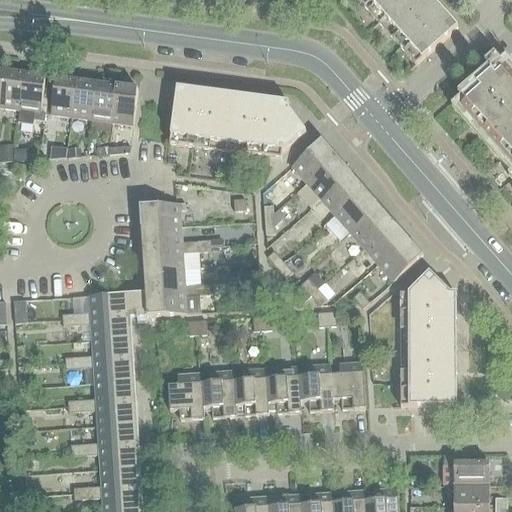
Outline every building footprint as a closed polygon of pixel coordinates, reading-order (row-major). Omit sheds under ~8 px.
[(355,0),(378,25),(406,0),(355,0)] [(415,68),(453,34),(422,0),(406,0),(378,25),(415,68)] [(511,79),(505,71),(494,80),(491,76),(476,88),(480,93),(460,110),(499,153),(511,141),(511,79)] [(0,98),(0,110),(19,113),(24,76),(3,74),(0,98)] [(45,79),(24,76),(19,113),(17,126),(32,128),(33,124),(43,125),(44,117),(40,116),(45,79)] [(49,117),(71,120),(75,83),(54,81),(49,117)] [(96,86),(75,83),(71,120),(91,123),(96,86)] [(91,123),(111,126),(116,89),(96,86),(91,123)] [(111,126),(132,129),(137,92),(116,89),(111,126)] [(202,151),(224,154),(231,104),(176,97),(169,147),(192,150),(194,142),(203,143),(202,151)] [(224,154),(225,154),(247,157),(248,149),(258,150),(257,158),(280,162),(282,153),(305,135),(287,112),(231,104),(224,154)] [(511,141),(499,153),(511,168),(511,141)] [(0,147),(0,164),(12,164),(12,147),(0,147)] [(317,147),(291,170),(305,186),(331,163),(317,147)] [(108,158),(128,156),(129,149),(107,150),(108,158)] [(51,150),(49,162),(65,161),(66,152),(51,150)] [(108,158),(107,150),(96,151),(97,158),(108,158)] [(27,152),(12,153),(13,157),(13,164),(28,163),(27,152)] [(66,160),(77,160),(77,152),(66,153),(66,160)] [(331,163),(305,186),(320,203),(345,180),(331,163)] [(345,180),(320,203),(334,219),(360,196),(345,180)] [(360,196),(334,219),(349,236),(374,213),(360,196)] [(244,213),(244,202),(232,202),(232,213),(244,213)] [(146,232),(180,229),(179,214),(185,213),(184,206),(144,209),(146,232)] [(263,209),(265,238),(274,237),(274,230),(273,218),(272,209),(263,209)] [(278,213),(273,218),(274,230),(284,220),(278,213)] [(374,213),(349,236),(363,252),(389,229),(374,213)] [(146,232),(147,253),(210,249),(209,243),(181,245),(180,229),(146,232)] [(389,229),(363,252),(378,269),(403,246),(389,229)] [(403,246),(378,269),(392,285),(418,263),(403,246)] [(149,275),(183,272),(182,257),(210,255),(210,249),(147,253),(149,275)] [(266,260),(285,282),(292,276),(273,254),(266,260)] [(149,275),(150,296),(213,292),(212,286),(184,288),(183,272),(149,275)] [(408,297),(399,297),(400,321),(408,321),(408,331),(400,331),(400,353),(450,353),(450,297),(429,276),(408,297)] [(309,297),(320,309),(327,303),(307,281),(300,287),(301,288),(295,294),(303,304),(309,297)] [(152,319),(186,317),(185,300),(213,298),(213,292),(150,296),(152,319)] [(369,304),(360,294),(353,299),(362,310),(369,304)] [(124,319),(123,297),(88,299),(89,316),(61,318),(62,323),(124,319)] [(13,304),(14,327),(26,326),(25,303),(13,304)] [(334,315),(316,316),(317,330),(335,329),(334,315)] [(126,341),(124,319),(62,323),(62,329),(90,327),(91,343),(126,341)] [(270,319),(252,320),(253,334),(271,333),(270,319)] [(205,323),(187,324),(188,339),(206,338),(205,323)] [(64,367),(127,363),(126,341),(91,343),(92,359),(64,361),(64,367)] [(451,409),(450,353),(400,353),(400,376),(408,376),(408,386),(400,386),(400,410),(451,409)] [(129,384),(127,363),(64,367),(65,372),(93,370),(94,387),(129,384)] [(339,377),(330,378),(331,403),(332,403),(340,402),(341,413),(365,411),(362,365),(338,366),(339,377)] [(306,379),(298,380),(297,380),(299,405),(300,405),(308,404),(309,415),(333,414),(332,403),(331,403),(330,378),(330,367),(306,369),(306,379)] [(274,382),(266,382),(265,382),(267,407),(276,406),(276,417),(300,416),(300,405),(299,405),(297,380),(298,380),(297,369),(273,371),(274,382)] [(242,384),(233,384),(234,409),(235,409),(243,409),(244,419),(268,418),(267,407),(265,382),(266,382),(265,371),(241,373),(242,384)] [(209,386),(201,386),(200,386),(202,411),(203,411),(211,411),(212,422),(236,420),(235,409),(234,409),(233,384),(233,373),(209,375),(209,386)] [(203,422),(203,411),(202,411),(200,386),(201,386),(200,376),(176,377),(177,388),(167,388),(169,414),(179,413),(179,424),(203,422)] [(67,410),(130,406),(129,384),(94,387),(95,402),(67,404),(67,410)] [(131,428),(130,406),(67,410),(68,416),(96,414),(97,430),(131,428)] [(133,449),(133,447),(131,428),(97,430),(98,446),(70,448),(70,454),(133,449)] [(134,471),(133,449),(70,454),(70,460),(99,458),(100,473),(134,471)] [(469,459),(469,467),(484,467),(484,459),(469,459)] [(440,486),(440,489),(488,489),(488,467),(484,467),(469,467),(453,467),(453,486),(440,486)] [(73,497),(136,493),(134,471),(100,473),(101,490),(72,491),(73,497)] [(443,511),(454,511),(489,511),(488,489),(440,489),(440,495),(443,495),(443,511)] [(364,511),(397,511),(396,491),(372,492),(373,503),(365,504),(364,504),(364,511)] [(136,511),(136,493),(73,497),(73,503),(102,501),(102,511),(136,511)] [(341,505),(332,506),(332,511),(364,511),(364,504),(365,504),(364,493),(340,494),(341,505)] [(299,511),(332,511),(332,506),(332,495),(308,497),(308,507),(300,508),(299,508),(299,511)] [(276,509),(268,510),(267,510),(267,511),(299,511),(299,508),(300,508),(299,497),(275,499),(276,509)] [(267,511),(267,510),(268,510),(267,499),(243,501),(244,511),(237,511),(267,511)] [(495,501),(495,511),(507,511),(507,501),(495,501)]
